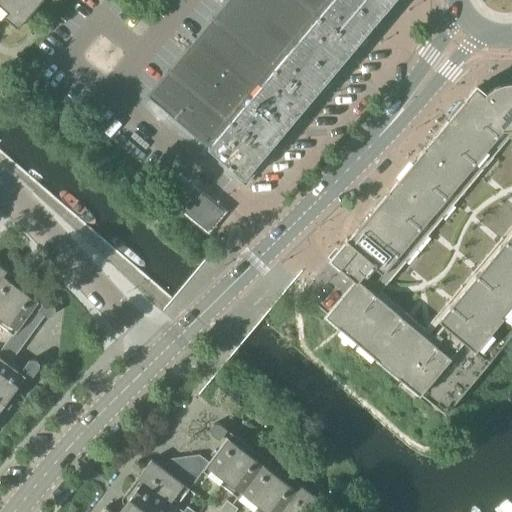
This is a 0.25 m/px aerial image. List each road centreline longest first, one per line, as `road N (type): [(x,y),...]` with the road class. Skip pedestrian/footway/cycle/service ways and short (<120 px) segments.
road 1 (residential): [(287,231),(112,85),(184,0)]
road 2 (residential): [(161,353),(13,195)]
road 3 (tertiary): [(18,511),(51,465),(161,353)]
road 4 (tertiary): [(462,9),(360,157)]
road 5 (tertiary): [(360,157),(482,29)]
road 6 (tertiary): [(161,353),(287,231)]
